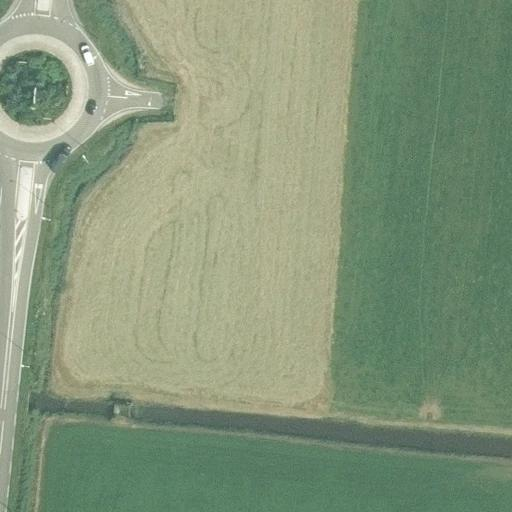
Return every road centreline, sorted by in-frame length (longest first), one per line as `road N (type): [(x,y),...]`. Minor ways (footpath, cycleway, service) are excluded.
road 1 (primary): [(0,430),(14,281)]
road 2 (primary): [(9,151),(4,219),(14,281)]
road 3 (primary): [(14,281),(44,155)]
